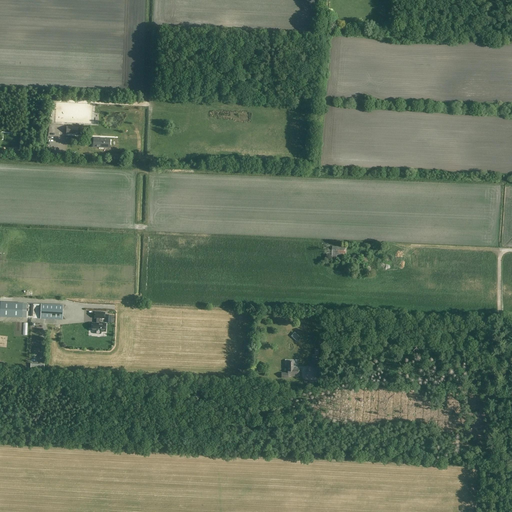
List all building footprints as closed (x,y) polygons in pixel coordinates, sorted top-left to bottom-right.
[(110,140),(93,139),(93,147),(109,148),(110,140)] [(346,256),(346,247),(332,247),(332,257),(336,257),(336,256),(346,256)] [(344,272),(354,272),(354,263),(344,263),(344,272)] [(63,305),(22,303),(0,302),(0,316),(62,320),(63,305)] [(92,323),(92,328),(92,331),(94,331),(96,331),(96,333),(97,334),(100,334),(101,334),(101,332),(105,332),(106,324),(99,323),(100,318),(104,319),(105,313),(95,312),(94,318),(96,318),(96,323),(92,323)] [(286,373),(281,373),(281,378),(288,378),(288,376),(298,376),(299,369),(293,369),(293,361),(286,361),(286,373)]
